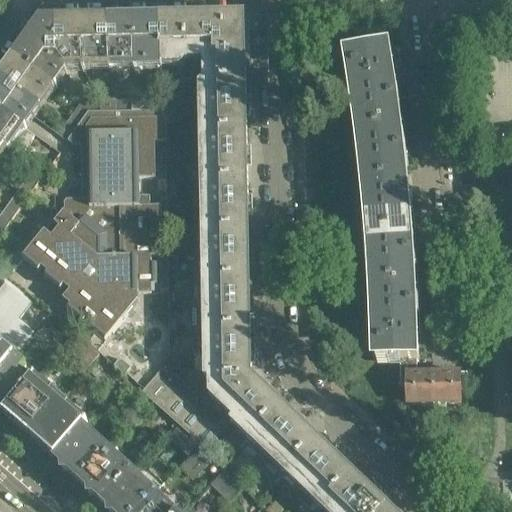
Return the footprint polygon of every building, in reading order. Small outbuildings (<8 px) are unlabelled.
[(246,57),(245,22),(237,22),(234,20),(230,20),(227,22),(161,23),(162,67),(163,67),(163,66),(184,65),(188,62),(207,61),(207,66),(220,65),(220,57),(246,57)] [(162,67),(161,23),(150,24),(148,21),(139,22),(138,24),(135,24),(136,68),(162,67)] [(110,68),(109,24),(98,25),(96,22),(87,22),(85,25),(83,25),(84,69),(110,68)] [(136,68),(135,24),(133,24),(131,22),(123,22),(121,24),(109,24),(110,68),(136,68)] [(84,69),(83,25),(81,25),(79,23),(71,23),(69,25),(57,25),(58,69),(63,73),(66,69),(84,69)] [(58,69),(57,25),(44,26),(43,26),(42,27),(25,50),(23,50),(18,57),(18,60),(17,62),(53,87),(63,73),(58,69)] [(398,101),(394,74),(389,48),(361,53),(361,49),(349,51),(349,55),(346,56),(350,81),(354,107),(398,101)] [(246,84),(246,57),(220,57),(220,65),(207,66),(207,81),(204,84),(204,85),(246,84)] [(0,145),(7,151),(53,87),(17,62),(16,64),(13,64),(8,70),(9,73),(0,85),(0,145)] [(170,94),(170,82),(162,82),(162,94),(170,94)] [(178,94),(178,82),(170,82),(170,94),(174,94),(178,94)] [(186,94),(186,82),(178,82),(178,94),(186,94)] [(247,109),(246,84),(204,85),(204,109),(247,109)] [(174,102),(174,94),(170,94),(162,94),(162,102),(174,102)] [(405,152),(401,128),(398,101),(354,107),(357,127),(359,147),(361,158),(405,152)] [(117,113),(116,102),(101,103),(101,113),(117,113)] [(132,112),(132,102),(116,102),(117,113),(132,112)] [(148,112),(148,102),(132,102),(132,112),(148,112)] [(175,110),(174,102),(162,102),(163,110),(175,110)] [(80,126),(89,113),(84,103),(72,120),(80,126)] [(101,113),(101,103),(84,103),(89,113),(101,113)] [(247,133),(247,121),(247,109),(204,109),(205,134),(247,133)] [(175,135),(175,110),(163,110),(163,112),(163,119),(167,119),(167,135),(175,135)] [(162,237),(162,207),(150,207),(150,198),(141,198),(141,180),(156,179),(155,143),(167,143),(167,135),(167,119),(163,119),(163,112),(148,112),(132,112),(117,113),(101,113),(89,113),(80,126),(74,134),(70,140),(82,148),(83,203),(70,218),(65,214),(56,226),(61,230),(53,239),(46,233),(22,262),(38,275),(42,270),(71,293),(64,302),(71,308),(68,313),(84,326),(91,317),(113,336),(139,304),(139,295),(152,295),(152,285),(158,285),(158,265),(152,264),(152,256),(158,257),(158,237),(162,237)] [(74,134),(80,126),(72,120),(66,128),(74,134)] [(74,134),(66,128),(61,125),(55,133),(68,142),(70,140),(74,134)] [(248,158),(247,133),(205,134),(205,159),(248,158)] [(175,160),(175,148),(167,148),(167,160),(175,160)] [(410,204),(407,177),(405,152),(361,158),(364,187),(366,208),(410,204)] [(248,183),(248,158),(205,159),(206,184),(248,183)] [(176,172),(175,160),(167,160),(168,172),(176,172)] [(37,186),(44,177),(35,171),(29,180),(37,186)] [(25,202),(37,186),(29,180),(17,196),(25,202)] [(248,208),(248,183),(206,184),(206,209),(248,208)] [(16,215),(25,202),(17,196),(8,209),(16,215)] [(177,209),(176,197),(168,197),(169,209),(177,209)] [(413,240),(411,221),(410,204),(366,208),(369,239),(370,259),(414,256),(413,240)] [(249,232),(248,208),(206,209),(207,233),(249,232)] [(0,222),(7,228),(16,215),(8,209),(0,220),(0,222)] [(177,221),(177,209),(169,209),(169,221),(177,221)] [(249,257),(249,232),(207,233),(207,258),(249,257)] [(177,259),(177,247),(169,247),(169,259),(177,259)] [(417,308),(416,280),(414,256),(370,259),(371,279),(373,310),(417,308)] [(250,282),(249,257),(207,258),(208,283),(250,282)] [(178,271),(177,259),(169,259),(170,271),(178,271)] [(0,378),(15,360),(35,335),(16,320),(31,301),(5,280),(0,286),(0,378)] [(250,307),(250,282),(208,283),(208,308),(250,307)] [(178,308),(178,292),(170,292),(170,308),(178,308)] [(251,331),(250,307),(208,308),(209,332),(251,331)] [(418,335),(418,324),(417,308),(373,310),(374,336),(375,361),(378,361),(416,361),(418,361),(418,335)] [(251,356),(251,331),(209,332),(209,357),(251,356)] [(40,336),(33,344),(42,352),(49,343),(40,336)] [(179,358),(179,346),(171,346),(171,358),(179,358)] [(252,381),(251,356),(209,357),(210,382),(252,381)] [(180,370),(179,358),(171,358),(172,370),(180,370)] [(0,413),(5,418),(31,387),(18,377),(26,368),(15,360),(0,378),(0,413)] [(123,378),(131,369),(122,363),(115,363),(111,368),(123,378)] [(417,376),(416,367),(401,367),(401,376),(408,376),(417,376)] [(195,410),(198,407),(194,393),(166,368),(143,394),(197,441),(196,443),(205,452),(222,434),(195,410)] [(434,375),(417,376),(408,376),(408,388),(408,406),(435,405),(434,375)] [(461,405),(461,387),(461,375),(434,375),(435,405),(461,405)] [(252,439),(281,409),(252,381),(210,382),(213,382),(214,397),(236,419),(234,422),(252,439)] [(30,440),(62,403),(54,397),(51,400),(34,385),(31,387),(5,418),(30,440)] [(55,461),(82,431),(84,428),(67,413),(69,410),(62,403),(30,440),(55,461)] [(270,456),(299,426),(281,409),(252,439),(270,456)] [(287,474),(317,443),(299,426),(270,456),(287,474)] [(79,483),(106,454),(82,431),(55,461),(79,483)] [(305,491),(334,460),(317,443),(287,474),(305,491)] [(231,461),(222,453),(217,458),(225,467),(231,461)] [(102,505),(129,476),(106,454),(79,483),(102,505)] [(323,508),(352,477),(334,460),(305,491),(323,508)] [(240,469),(231,461),(225,467),(234,475),(240,469)] [(109,511),(139,511),(153,498),(129,476),(102,505),(109,511)] [(327,511),(353,511),(370,494),(352,477),(323,508),(327,511)] [(267,495),(258,487),(252,493),(261,501),(267,495)] [(387,511),(388,511),(370,494),(353,511),(387,511)] [(275,504),(267,495),(261,501),(270,509),(275,504)] [(168,511),(153,498),(139,511),(168,511)]
